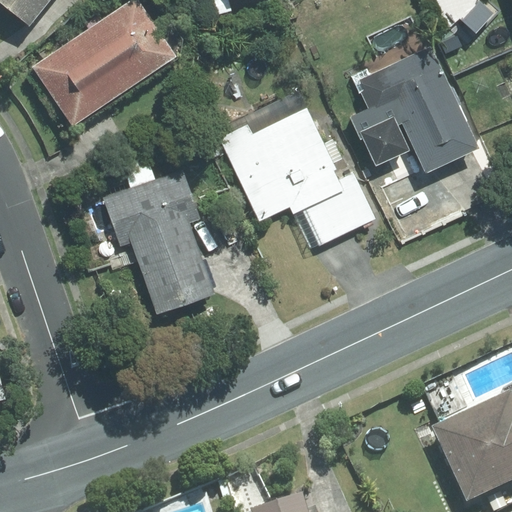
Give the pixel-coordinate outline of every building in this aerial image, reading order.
[(41,0),(0,0),(0,4),(22,23),(41,0)] [(128,0),(127,0),(27,69),(67,127),(168,58),(128,0)] [(473,150),(427,49),(353,83),(365,108),(345,117),(368,166),(403,150),(392,127),(397,124),(420,174),(473,150)] [(217,140),(256,222),(286,208),(289,214),(300,209),(317,244),(370,219),(348,173),(334,180),(330,171),(332,170),(330,165),(339,161),(329,140),(320,144),(304,110),(250,135),(246,126),(217,140)] [(145,163),(96,181),(119,245),(127,242),(153,315),(209,295),(183,223),(194,219),(177,171),(151,180),(145,163)] [(424,432),(460,507),(511,481),(511,412),(510,413),(501,395),(424,432)] [(246,511),(301,511),(296,495),(246,511)]
